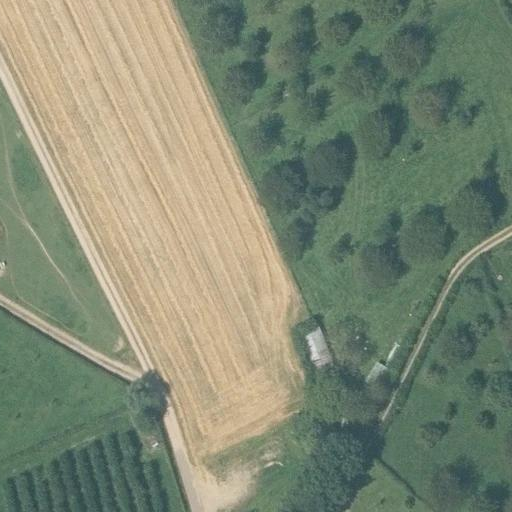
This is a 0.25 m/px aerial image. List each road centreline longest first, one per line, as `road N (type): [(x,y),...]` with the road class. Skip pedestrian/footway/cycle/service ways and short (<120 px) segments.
road 1 (track): [(154,385),(0,66)]
road 2 (track): [(330,511),(447,281),(463,260),(511,228)]
road 3 (track): [(0,298),(154,385)]
road 4 (track): [(154,385),(197,511)]
